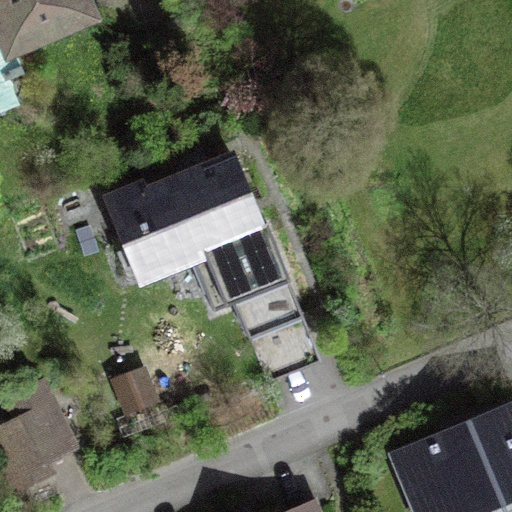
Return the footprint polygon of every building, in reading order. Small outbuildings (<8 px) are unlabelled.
[(0,0),(0,21),(1,21),(12,48),(87,15),(80,0),(0,0)] [(144,187),(110,202),(140,276),(192,256),(214,311),(236,303),(262,366),(315,345),(289,281),(291,280),(268,223),(262,225),(235,159),(147,194),(144,187)] [(72,448),(39,382),(9,397),(19,418),(0,427),(0,449),(20,488),(49,474),(43,462),(72,448)] [(511,511),(511,411),(397,459),(418,511),(454,511),(503,492),(511,511)] [(315,511),(304,485),(239,511),(315,511)]
